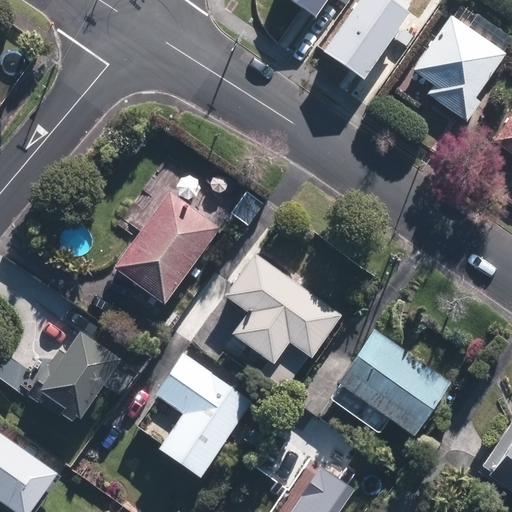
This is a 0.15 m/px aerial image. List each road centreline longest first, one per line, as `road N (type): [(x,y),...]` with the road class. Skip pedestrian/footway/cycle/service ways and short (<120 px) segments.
road 1 (residential): [(511,273),(140,24)]
road 2 (residential): [(140,24),(0,204)]
